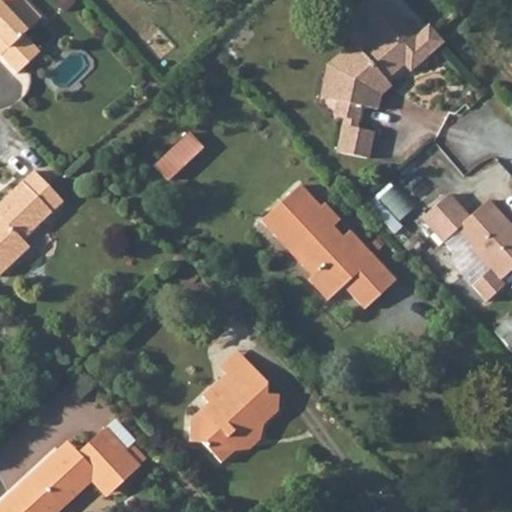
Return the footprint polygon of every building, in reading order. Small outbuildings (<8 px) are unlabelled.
[(0,0),(0,59),(13,73),(36,52),(19,34),(37,18),(21,0),(0,0)] [(407,66),(438,38),(424,23),(410,36),(377,0),(361,0),(353,7),(377,33),(358,50),(337,69),(331,97),(335,98),(358,102),(367,103),(369,86),(381,76),(400,59),(407,66)] [(318,95),(331,97),(337,69),(358,50),(348,40),(324,62),(318,95)] [(369,86),(367,103),(374,105),(377,91),(386,82),(381,76),(369,86)] [(354,125),(358,102),(335,98),(332,113),(343,115),(341,123),(354,125)] [(369,128),(354,125),(341,123),(337,148),(364,154),(369,128)] [(139,163),(154,179),(189,146),(174,130),(139,163)] [(0,274),(27,250),(21,243),(62,206),(33,174),(0,203),(0,274)] [(297,186),(259,223),(274,238),(281,231),(318,270),(310,278),(298,290),(317,310),(342,288),(363,310),(392,282),(347,232),(340,238),(330,227),(337,222),(321,204),(317,208),(297,186)] [(443,192),(416,217),(438,241),(451,229),(485,269),(468,284),(482,300),(500,283),(495,278),(511,262),(511,230),(511,229),(507,232),(501,226),(505,223),(482,198),(464,214),(443,192)] [(281,231),(274,238),(310,278),(318,270),(281,231)] [(511,320),(499,331),(511,346),(511,320)] [(217,379),(224,387),(247,365),(240,357),(217,379)] [(270,401),(271,390),(247,365),(224,387),(206,403),(215,413),(194,433),(192,450),(206,451),(227,472),(240,461),(240,454),(246,448),(249,451),(263,450),(265,433),(281,418),(282,403),(270,401)] [(57,511),(95,476),(117,499),(144,475),(108,435),(78,463),(73,458),(64,466),(58,459),(3,511),(57,511)] [(240,454),(240,461),(254,459),(263,450),(249,451),(246,448),(240,454)] [(73,458),(67,451),(58,459),(64,466),(73,458)] [(57,511),(70,511),(94,489),(110,505),(117,499),(95,476),(57,511)]
